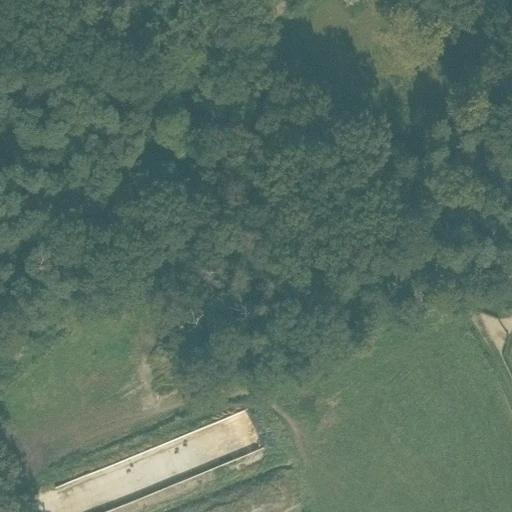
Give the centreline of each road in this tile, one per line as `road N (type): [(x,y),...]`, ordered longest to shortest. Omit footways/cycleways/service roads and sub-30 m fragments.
road 1 (track): [(15,0),(37,13),(91,83),(114,93),(161,86),(269,24)]
road 2 (track): [(269,24),(432,256)]
road 3 (track): [(432,256),(511,401)]
